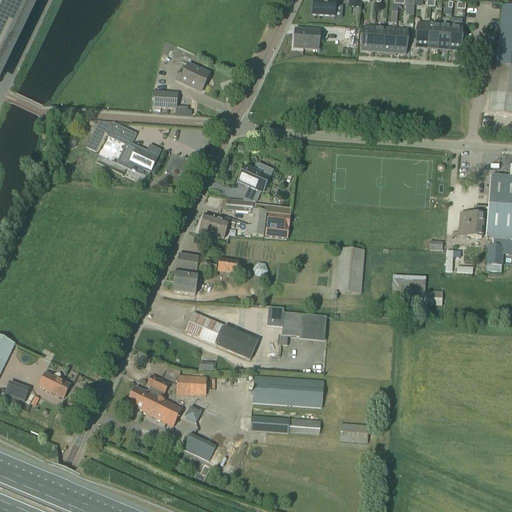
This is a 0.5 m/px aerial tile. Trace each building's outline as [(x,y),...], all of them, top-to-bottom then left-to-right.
[(0,0),(0,43),(21,0),(0,0)] [(335,17),(336,1),(321,0),(315,0),(314,0),(313,0),(312,16),(335,17)] [(360,0),(348,0),(348,8),(360,9),(360,0)] [(511,9),(500,8),(495,48),(511,50),(511,9)] [(427,50),(429,26),(417,25),(416,49),(427,50)] [(438,50),(440,27),(429,26),(427,50),(438,50)] [(449,51),(451,28),(440,27),(438,50),(449,51)] [(461,29),(451,28),(449,51),(460,52),(460,43),(463,44),(463,38),(461,38),(461,29)] [(373,53),(374,30),(363,29),(362,38),(360,37),(359,43),(362,43),(361,52),(373,53)] [(383,54),(385,31),(374,30),(373,53),(383,54)] [(295,31),(293,49),(317,51),(319,33),(295,31)] [(394,55),(396,31),(385,31),(383,54),(394,55)] [(405,56),(407,32),(396,31),(394,55),(405,56)] [(184,74),(180,84),(200,93),(208,76),(188,66),(184,74)] [(511,70),(493,68),(487,116),(511,118),(511,70)] [(153,93),(152,110),(175,111),(176,94),(168,94),(154,93),(153,93)] [(102,125),(98,132),(125,145),(127,146),(118,165),(132,171),(131,172),(134,174),(135,173),(140,175),(142,169),(150,173),(156,160),(156,159),(159,154),(150,149),(147,155),(135,150),(130,147),(131,145),(136,136),(112,125),(102,125)] [(253,173),(244,168),(237,183),(255,191),(255,190),(261,193),(263,192),(268,182),(272,172),(257,166),(256,166),(253,173)] [(452,236),(452,238),(481,240),(482,226),(486,227),(485,240),(493,241),(492,247),(488,247),(486,267),(486,273),(499,274),(499,268),(501,268),(502,255),(511,255),(511,180),(509,180),(490,178),(487,210),(473,209),(472,217),(460,216),(458,236),(452,235),(452,236)] [(226,211),(226,212),(253,214),(253,216),(251,227),(251,228),(245,227),(244,239),(250,239),(250,237),(263,239),(264,238),(266,214),(266,213),(254,211),(254,203),(227,202),(226,211)] [(265,238),(264,240),(275,241),(286,243),(287,242),(288,229),(290,217),(267,214),(266,226),(265,238)] [(204,216),(199,233),(222,240),(226,227),(234,228),(236,222),(228,220),(219,218),(218,220),(204,216)] [(430,244),(429,252),(443,253),(443,245),(430,244)] [(339,250),(336,294),(361,296),(364,252),(339,250)] [(452,253),(446,253),(445,273),(452,273),(452,259),(459,259),(460,253),(452,253)] [(176,273),(173,292),(195,296),(198,276),(209,278),(211,263),(212,263),(213,259),(210,259),(210,260),(178,256),(174,273),(176,273)] [(219,260),(217,273),(237,275),(238,269),(244,270),(244,264),(239,263),(219,260)] [(262,270),(256,260),(247,266),(254,276),(262,270)] [(393,279),(392,303),(409,303),(409,295),(418,296),(417,309),(442,309),(442,294),(426,294),(426,280),(393,279)] [(263,318),(265,306),(255,305),(253,317),(263,318)] [(193,315),(185,335),(240,358),(249,362),(251,359),(258,343),(193,315)] [(283,315),(281,337),(288,338),(324,341),(326,319),(283,315)] [(0,337),(0,373),(15,345),(0,337)] [(45,374),(38,388),(63,400),(70,386),(45,374)] [(135,389),(127,404),(139,410),(138,412),(173,429),(181,411),(161,400),(168,386),(151,377),(146,387),(149,388),(147,393),(142,391),(142,392),(135,389)] [(177,377),(176,396),(206,398),(206,379),(177,377)] [(254,379),(252,405),(322,410),(323,383),(254,379)] [(9,386),(5,397),(24,404),(28,393),(9,386)] [(26,402),(30,404),(35,397),(31,394),(26,402)] [(190,409),(184,422),(195,427),(201,415),(190,409)] [(251,418),(250,431),(319,436),(320,423),(251,418)] [(341,426),(340,443),(367,445),(368,428),(341,426)] [(190,436),(183,450),(209,462),(216,448),(190,436)]
